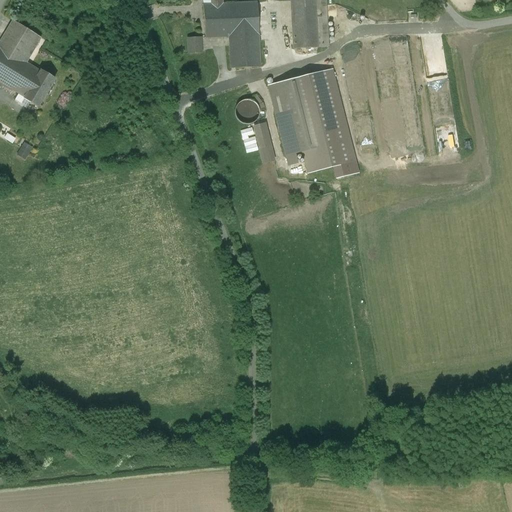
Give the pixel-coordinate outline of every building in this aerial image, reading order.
[(314,0),(290,0),(291,2),(294,50),(318,48),(316,24),(315,8),(314,0)] [(324,0),(314,0),(315,8),(325,8),(324,0)] [(235,4),(229,4),(230,37),(258,36),(257,3),(235,4)] [(212,5),(203,5),(205,38),(229,37),(230,37),(229,4),(222,5),(212,5)] [(41,38),(13,21),(0,42),(0,81),(25,97),(26,97),(40,72),(26,63),(37,46),(41,38)] [(326,24),(316,24),(318,48),(328,48),(326,24)] [(230,37),(229,37),(230,69),(260,68),(258,36),(230,37)] [(201,38),(188,38),(189,54),(202,53),(201,38)] [(40,72),(26,97),(25,97),(25,98),(39,106),(55,79),(41,70),(40,72)] [(354,161),(331,71),(304,78),(321,147),(302,152),(308,173),(354,161)] [(304,78),(269,87),(286,156),(302,152),(321,147),(304,78)] [(258,117),(259,113),(258,108),(255,104),(251,101),(247,100),(242,101),(238,104),(235,108),(234,113),(235,118),(238,122),(242,124),(247,125),(252,124),(256,121),(258,117)] [(264,125),(254,127),(263,163),(273,161),(264,125)] [(8,133),(5,138),(13,143),(16,138),(8,133)] [(25,142),(17,154),(26,160),(34,148),(25,142)]
